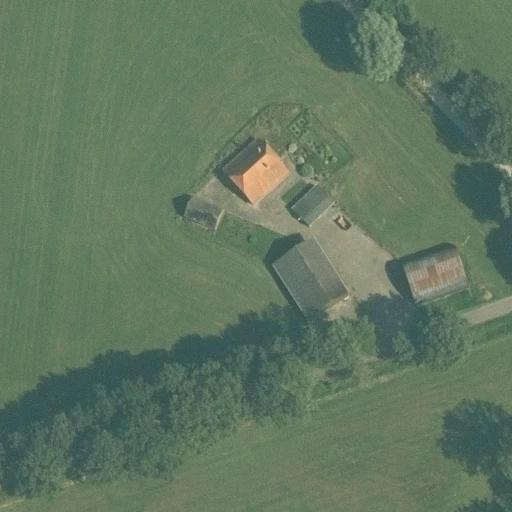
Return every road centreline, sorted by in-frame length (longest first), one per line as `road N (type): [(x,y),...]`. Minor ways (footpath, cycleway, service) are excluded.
road 1 (unclassified): [(0,485),(511,307)]
road 2 (track): [(511,179),(348,0)]
